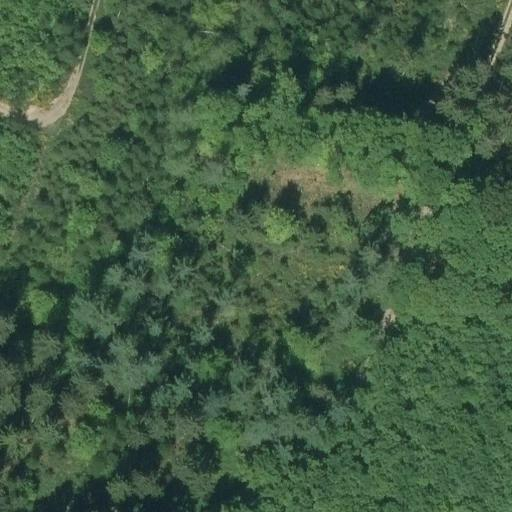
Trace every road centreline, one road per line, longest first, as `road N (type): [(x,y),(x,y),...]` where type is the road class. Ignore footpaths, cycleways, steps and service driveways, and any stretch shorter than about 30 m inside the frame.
road 1 (track): [(511,7),(364,384),(333,434),(213,511)]
road 2 (track): [(94,0),(63,118),(48,134),(0,256)]
